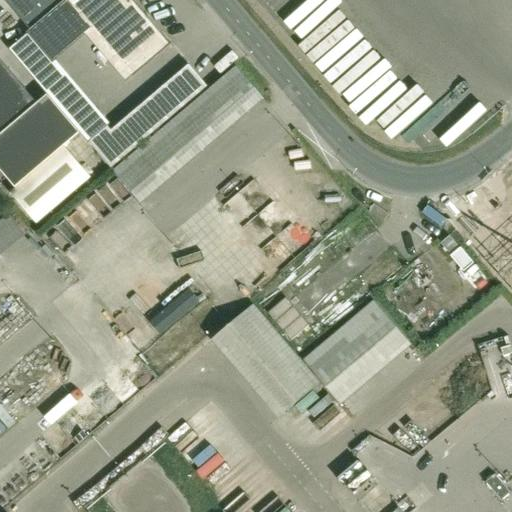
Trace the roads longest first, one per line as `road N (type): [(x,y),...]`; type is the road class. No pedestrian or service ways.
road 1 (unclassified): [(511,129),(443,175),(377,170),(217,0)]
road 2 (unknown): [(233,17),(130,94),(105,79),(60,23)]
road 3 (unknown): [(419,177),(408,218),(388,249),(321,306)]
